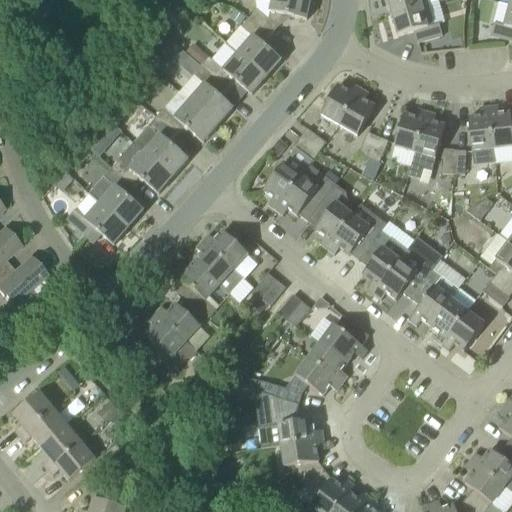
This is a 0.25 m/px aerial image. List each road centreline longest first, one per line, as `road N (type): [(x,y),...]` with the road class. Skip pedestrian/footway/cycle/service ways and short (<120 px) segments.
road 1 (residential): [(511,356),(476,404),(210,191)]
road 2 (residential): [(104,300),(27,197),(0,96)]
road 3 (residential): [(210,191),(335,47)]
road 4 (residential): [(335,47),(406,80),(511,79)]
road 5 (residential): [(104,300),(210,191)]
road 6 (residential): [(0,395),(104,300)]
